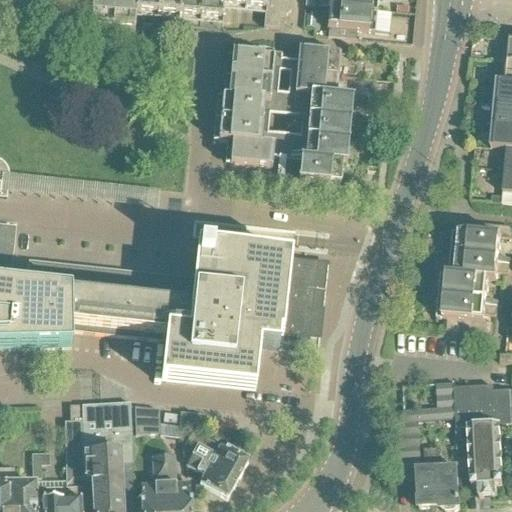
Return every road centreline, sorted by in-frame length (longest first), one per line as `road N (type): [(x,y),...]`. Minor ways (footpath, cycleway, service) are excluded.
road 1 (residential): [(392,238),(197,210),(212,0)]
road 2 (secondary): [(392,238),(358,345),(345,446),(313,510)]
road 3 (secondary): [(452,0),(434,103),(392,238)]
